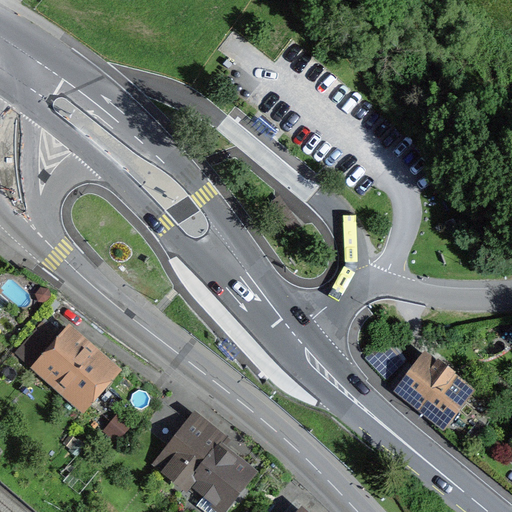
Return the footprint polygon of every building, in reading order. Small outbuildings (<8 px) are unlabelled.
[(285,137),(269,124),(262,132),(278,145),(285,137)] [(279,195),(270,202),(291,231),(301,224),(279,195)] [(38,301),(45,303),(51,296),(48,288),(41,287),(35,294),(38,301)] [(0,288),(0,312),(9,302),(1,295),(3,291),(0,288)] [(27,365),(58,329),(45,317),(14,354),(27,365)] [(122,370),(69,323),(30,368),(83,414),(122,370)] [(388,384),(392,380),(397,385),(392,390),(443,431),(476,391),(425,350),(413,366),(407,361),(396,343),(370,351),(365,357),(388,384)] [(167,445),(187,420),(164,402),(144,427),(167,445)] [(225,446),(231,439),(195,410),(187,420),(167,445),(151,466),(187,494),(189,491),(225,446)] [(103,431),(117,442),(132,424),(118,413),(103,431)] [(82,492),(106,463),(70,434),(61,445),(75,456),(60,474),(82,492)] [(215,511),(225,511),(258,471),(225,446),(189,491),(215,511)]
